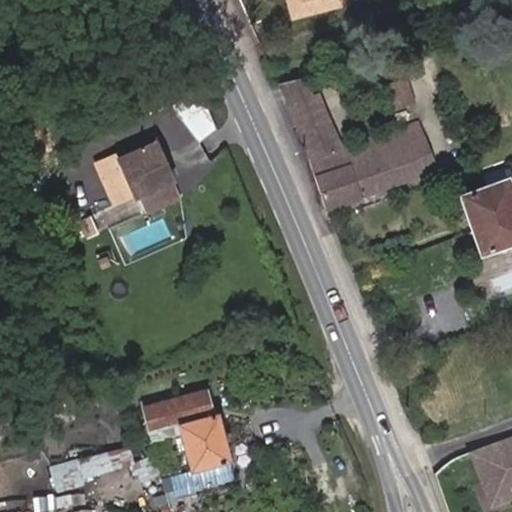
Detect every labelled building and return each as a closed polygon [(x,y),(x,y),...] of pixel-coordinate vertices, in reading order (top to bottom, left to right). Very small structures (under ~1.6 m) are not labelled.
[(287,0),(292,20),(344,8),(342,0),(287,0)] [(393,106),(415,100),(410,78),(386,85),(393,106)] [(314,80),(281,90),(290,101),(319,93),(314,80)] [(327,114),(319,93),(290,101),(298,124),(327,114)] [(381,122),(371,94),(359,99),(368,127),(381,122)] [(342,149),(327,114),(298,124),(311,159),(342,149)] [(419,139),(427,137),(423,122),(414,125),(419,139)] [(323,206),(437,170),(427,137),(419,139),(414,125),(342,149),(311,159),(308,160),(323,206)] [(144,206),(174,193),(151,140),(132,148),(129,142),(122,145),(125,151),(114,155),(131,195),(138,192),(144,206)] [(55,144),(41,149),(55,187),(69,182),(55,144)] [(131,195),(114,155),(95,163),(112,203),(131,195)] [(480,176),(484,186),(506,178),(511,176),(507,167),(480,176)] [(461,194),(475,234),(496,227),(494,218),(511,211),(511,194),(506,178),(484,186),(461,194)] [(119,221),(142,213),(136,197),(113,205),(119,221)] [(496,227),(475,234),(482,252),(508,242),(511,241),(511,211),(494,218),(496,227)] [(193,469),(232,460),(219,413),(214,415),(206,386),(141,402),(149,431),(180,423),(183,434),(193,469)] [(151,442),(183,434),(180,423),(149,431),(151,442)] [(125,443),(48,467),(54,488),(132,464),(125,443)] [(511,446),(479,458),(497,509),(511,503),(511,490),(507,478),(511,476),(511,446)] [(198,487),(235,478),(232,460),(193,469),(198,487)]
